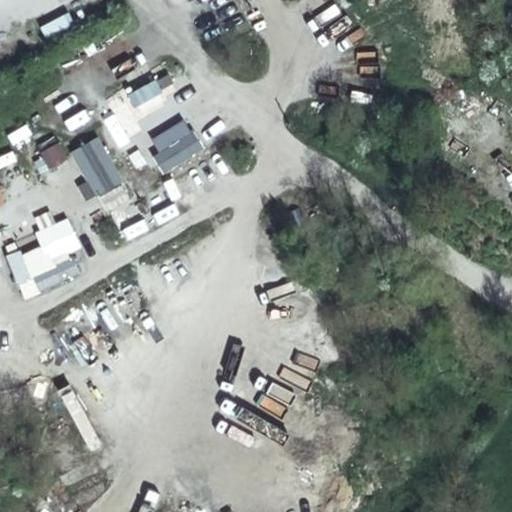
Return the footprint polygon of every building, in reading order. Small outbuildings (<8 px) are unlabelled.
[(71,0),(37,0),(14,9),(25,35),(77,15),(71,0)] [(0,63),(15,58),(11,45),(0,48),(0,63)] [(125,93),(132,104),(159,89),(153,78),(125,93)] [(64,117),(71,128),(89,116),(83,106),(64,117)] [(115,145),(138,134),(125,107),(102,118),(115,145)] [(144,143),(165,171),(200,145),(179,117),(144,143)] [(25,123),(5,134),(12,147),(32,136),(25,123)] [(68,150),(92,194),(119,179),(95,135),(68,150)] [(58,141),(37,151),(47,171),(68,160),(58,141)] [(136,197),(101,220),(120,248),(155,225),(136,197)] [(64,217),(31,232),(44,262),(78,247),(64,217)] [(13,284),(28,279),(17,248),(2,253),(13,284)] [(28,272),(34,289),(75,274),(68,257),(28,272)]
